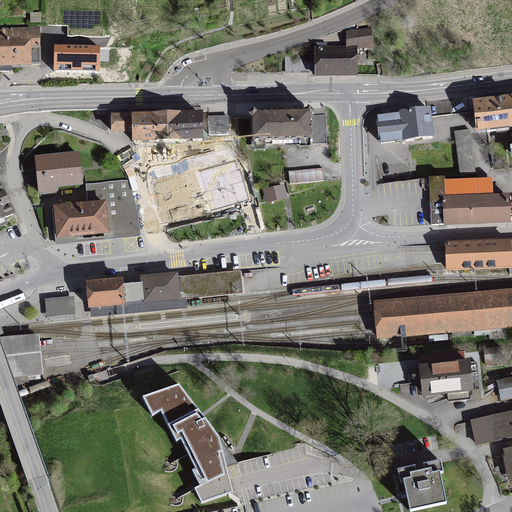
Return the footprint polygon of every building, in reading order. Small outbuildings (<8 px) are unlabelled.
[(72,39),(85,39),(85,26),(72,26),(72,39)] [(0,30),(0,71),(12,71),(12,65),(40,64),(39,28),(30,28),(30,29),(27,30),(0,30)] [(326,44),(315,44),(315,49),(316,72),(316,76),(356,76),(356,49),(373,49),(371,29),(347,33),(346,49),(326,49),(326,44)] [(55,47),(54,72),(99,73),(100,48),(55,47)] [(286,72),(316,72),(315,49),(292,55),(286,57),(286,72)] [(473,96),(465,97),(467,113),(475,112),(478,133),(487,132),(487,133),(511,129),(511,99),(483,103),(474,104),(473,96)] [(450,99),(452,114),(467,113),(465,97),(450,99)] [(430,117),(452,114),(450,99),(426,102),(427,109),(401,113),(401,114),(377,117),(380,143),(404,140),(405,142),(432,138),(430,117)] [(307,112),(281,113),(282,143),(326,142),(326,115),(312,116),(307,112)] [(252,144),(282,143),(281,113),(255,113),(251,117),(252,144)] [(178,116),(178,142),(201,141),(201,115),(178,116)] [(156,116),(113,117),(113,132),(133,132),(133,142),(157,142),(156,116)] [(157,142),(178,142),(178,116),(156,116),(157,142)] [(228,135),(228,117),(208,118),(209,135),(228,135)] [(469,130),(454,132),(460,179),(475,179),(469,130)] [(57,187),(82,185),(79,156),(35,160),(38,193),(58,191),(57,187)] [(324,181),(323,168),(288,172),(290,184),(324,181)] [(205,213),(243,202),(243,200),(254,197),(249,174),(198,188),(205,213)] [(446,225),(509,222),(508,197),(493,198),(492,179),(444,181),(444,178),(429,178),(430,205),(445,204),(446,225)] [(139,219),(138,214),(128,180),(85,184),(88,206),(52,210),(55,242),(91,239),(122,236),(140,234),(139,219)] [(0,220),(12,215),(0,186),(0,220)] [(282,186),(265,190),(268,202),(285,198),(282,186)] [(509,242),(447,245),(448,270),(510,267),(509,242)] [(240,271),(178,278),(181,300),(242,294),(240,271)] [(145,304),(181,300),(178,278),(178,274),(156,276),(142,277),(143,283),(144,301),(145,304)] [(125,308),(124,303),(123,285),(122,281),(112,282),(86,284),(88,311),(125,308)] [(134,302),(144,301),(143,283),(132,284),(123,285),(124,303),(134,302)] [(378,330),(378,338),(452,331),(452,337),(489,334),(489,338),(506,337),(505,327),(511,326),(511,291),(375,304),(376,310),(377,320),(378,330)] [(46,300),(47,318),(75,315),(75,309),(74,304),(74,298),(46,300)] [(38,342),(37,337),(0,340),(0,391),(27,381),(26,374),(41,373),(40,363),(39,353),(38,342)] [(484,350),(485,361),(503,359),(501,348),(484,350)] [(437,356),(423,358),(424,364),(437,363),(437,356)] [(469,374),(468,363),(421,368),(424,395),(471,389),(480,388),(478,373),(469,374)] [(511,378),(498,381),(502,400),(511,397),(511,378)] [(201,503),(233,492),(219,438),(179,385),(142,398),(152,416),(160,412),(176,442),(181,440),(195,469),(192,471),(200,486),(194,489),(201,503)] [(500,440),(511,437),(511,412),(472,421),(477,445),(500,440)] [(445,500),(437,464),(424,467),(425,472),(416,474),(415,469),(401,472),(409,508),(445,500)]
